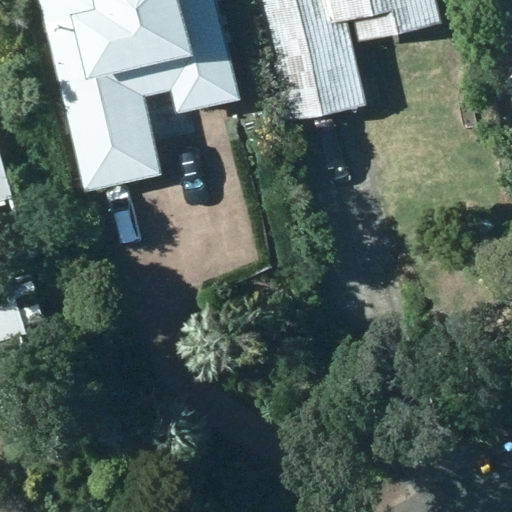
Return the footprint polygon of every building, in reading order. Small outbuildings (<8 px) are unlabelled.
[(40,0),(90,197),(168,177),(149,101),(175,94),(182,119),(246,103),(220,0),(40,0)] [(266,0),(262,1),(292,127),(371,108),(357,47),(448,25),(441,0),(266,0)] [(24,145),(42,141),(36,114),(17,118),(24,145)] [(0,128),(0,207),(19,203),(0,128)] [(438,129),(406,136),(411,161),(444,154),(438,129)] [(335,211),(326,168),(303,173),(313,216),(335,211)] [(13,272),(0,275),(0,347),(33,338),(30,328),(49,322),(35,276),(16,282),(13,272)]
